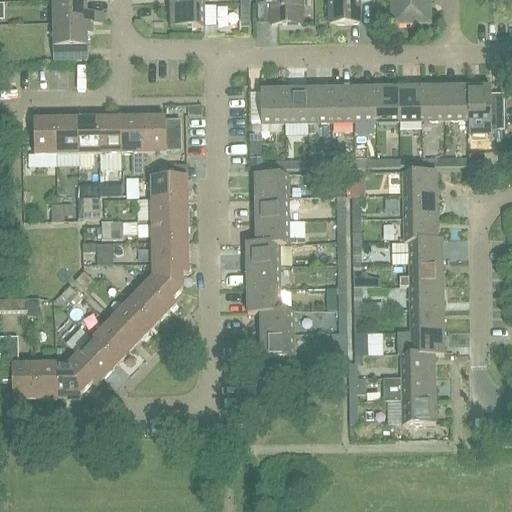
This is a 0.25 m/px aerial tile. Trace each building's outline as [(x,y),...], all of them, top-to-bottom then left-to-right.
[(257,0),(257,5),(270,5),(271,27),(301,26),(300,0),(257,0)] [(329,0),(330,26),(358,25),(358,3),(357,3),(357,0),(329,0)] [(391,0),(392,25),(429,25),(428,0),(391,0)] [(52,26),(92,26),(102,25),(102,14),(86,14),(86,2),(52,3),(52,26)] [(203,30),(203,5),(170,6),(170,30),(203,30)] [(241,13),(241,29),(250,28),(250,13),(241,13)] [(53,62),(87,61),(87,37),(92,37),(92,26),(52,26),(53,62)] [(15,74),(4,74),(5,84),(15,84),(15,74)] [(421,124),(444,123),(443,89),(421,90),(421,124)] [(466,89),(443,89),(444,123),(467,123),(466,89)] [(490,89),(466,89),(467,123),(484,123),(484,132),(503,132),(503,96),(490,97),(490,89)] [(375,90),(352,91),(353,125),(376,124),(375,90)] [(376,124),(398,124),(398,90),(375,90),(376,124)] [(421,90),(398,90),(398,124),(421,124),(421,90)] [(284,92),(284,126),(307,125),(307,91),(284,92)] [(329,91),(307,91),(307,125),(330,125),(329,91)] [(330,125),(353,125),(352,91),(329,91),(330,125)] [(284,92),(283,92),(260,92),(261,126),(284,126),(284,92)] [(99,121),(100,157),(100,173),(121,172),(121,156),(121,120),(99,121)] [(121,120),(121,156),(143,156),(142,120),(121,120)] [(142,120),(143,156),(166,155),(166,151),(180,151),(179,123),(165,124),(165,120),(142,120)] [(57,157),(56,121),(34,122),(34,158),(57,157)] [(56,121),(57,157),(78,157),(78,121),(56,121)] [(78,121),(78,157),(79,157),(79,171),(81,171),(80,169),(92,169),(94,166),(93,157),(100,157),(99,121),(78,121)] [(460,160),(445,161),(445,169),(460,168),(460,160)] [(385,170),(399,169),(399,161),(384,162),(385,170)] [(413,161),(399,161),(399,169),(413,169),(413,161)] [(431,169),(445,169),(445,161),(431,161),(431,169)] [(339,170),(353,170),(353,162),(339,162),(339,170)] [(368,162),(353,162),(353,170),(368,170),(368,162)] [(277,163),(263,164),(263,172),(277,171),(277,163)] [(294,171),(308,171),(308,163),(293,163),(294,171)] [(322,163),(308,163),(308,171),(322,171),(322,163)] [(158,167),(158,179),(150,179),(151,202),(187,201),(186,179),(167,179),(167,167),(158,167)] [(403,198),(436,198),(436,174),(402,175),(403,198)] [(356,192),(355,176),(347,176),(347,192),(356,192)] [(254,200),(254,201),(287,201),(287,177),(253,177),(254,200)] [(83,222),(83,213),(92,212),(92,200),(100,200),(100,188),(78,189),(77,200),(78,222),(83,222)] [(436,220),(436,198),(403,198),(403,221),(436,220)] [(92,200),(92,212),(100,212),(100,200),(92,200)] [(187,223),(187,201),(151,202),(151,224),(187,223)] [(288,223),(287,201),(254,201),(254,224),(288,224),(288,223)] [(64,224),(64,218),(72,218),(72,207),(51,208),(51,225),(64,224)] [(337,208),(337,223),(345,222),(345,207),(337,208)] [(83,222),(100,221),(100,212),(92,212),(83,213),(83,222)] [(403,245),(408,245),(408,244),(437,243),(437,242),(436,220),(403,221),(403,245)] [(345,238),(345,222),(337,223),(337,238),(345,238)] [(187,244),(187,223),(151,224),(151,245),(187,244)] [(288,224),(254,224),(254,246),(254,247),(278,246),(278,248),(288,247),(288,240),(303,240),(302,223),(288,224)] [(122,224),(109,225),(110,233),(122,233),(122,224)] [(110,242),(110,233),(109,225),(101,225),(102,242),(110,242)] [(352,231),(353,246),(360,246),(360,230),(352,231)] [(110,233),(110,242),(122,242),(122,233),(110,233)] [(441,242),(437,242),(437,243),(408,244),(408,245),(409,267),(442,266),(441,242)] [(188,266),(187,244),(151,245),(152,267),(188,266)] [(94,246),(82,247),(82,255),(95,255),(94,246)] [(278,269),(278,248),(278,246),(254,247),(254,246),(245,246),(245,270),(278,269)] [(337,255),(338,268),(346,268),(345,255),(337,255)] [(188,277),(188,266),(152,267),(152,280),(182,291),(182,277),(188,277)] [(442,266),(409,267),(409,279),(399,279),(399,290),(409,289),(442,289),(442,266)] [(346,282),(346,268),(338,268),(338,282),(346,282)] [(278,292),(278,269),(245,270),(246,293),(278,292)] [(74,283),(80,289),(89,280),(83,274),(74,283)] [(353,275),(353,291),(361,290),(367,290),(367,274),(353,275)] [(80,289),(86,295),(95,286),(89,280),(80,289)] [(152,280),(144,289),(169,313),(176,306),(172,301),(182,291),(152,280)] [(61,297),(73,310),(81,301),(70,288),(61,297)] [(144,289),(129,304),(154,328),(169,313),(144,289)] [(442,289),(409,289),(409,312),(442,312),(442,289)] [(246,316),(259,316),(259,315),(278,315),(278,314),(278,292),(246,293),(246,316)] [(338,299),(338,313),(346,313),(346,299),(338,299)] [(26,302),(27,310),(39,310),(38,301),(26,302)] [(154,328),(129,304),(113,320),(138,345),(154,328)] [(373,318),(393,316),(392,306),(372,308),(373,318)] [(27,318),(33,318),(39,318),(39,310),(27,310),(27,318)] [(409,312),(409,335),(442,334),(442,312),(409,312)] [(347,328),(346,313),(338,313),(339,328),(347,328)] [(291,314),(278,314),(278,315),(259,315),(259,316),(260,338),(292,337),(291,314)] [(117,367),(133,351),(108,326),(92,342),(117,367)] [(442,335),(442,334),(409,335),(410,357),(410,358),(434,357),(434,359),(443,359),(442,335)] [(331,360),(341,360),(347,360),(347,336),(339,336),(331,337),(331,360)] [(292,338),(292,337),(260,338),(260,362),(292,361),(292,338)] [(0,383),(12,383),(12,403),(35,403),(34,367),(18,367),(17,339),(0,339),(0,383)] [(77,358),(102,382),(117,367),(92,342),(77,358)] [(410,357),(401,357),(401,381),(435,380),(434,359),(434,357),(410,358),(410,357)] [(69,366),(81,396),(92,385),(95,389),(102,382),(77,358),(69,366)] [(55,367),(56,403),(66,403),(66,396),(81,396),(69,366),(55,367)] [(348,366),(349,382),(356,382),(356,366),(348,366)] [(56,403),(55,367),(34,367),(35,403),(56,403)] [(387,404),(401,404),(435,403),(435,380),(401,381),(382,381),(383,404),(387,404)] [(365,382),(356,382),(349,382),(349,398),(357,398),(365,398),(365,382)] [(435,404),(435,403),(401,404),(401,427),(435,427),(435,404)] [(357,412),(349,412),(349,427),(357,427),(357,412)]
